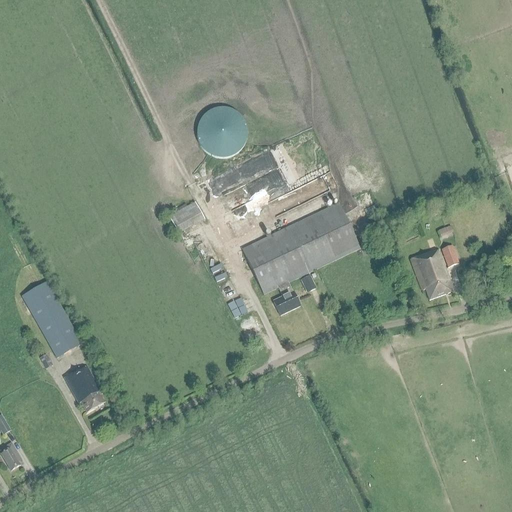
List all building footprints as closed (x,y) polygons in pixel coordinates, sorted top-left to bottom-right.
[(297,156),(295,156),(295,163),(302,163),(301,167),(313,168),(314,150),(297,150),(297,156)] [(264,196),(287,185),(279,170),(257,181),(264,196)] [(178,236),(205,222),(195,203),(169,216),(178,236)] [(277,289),(282,298),(273,302),(280,317),(299,308),(288,283),(359,250),(337,205),(242,250),(263,296),(277,289)] [(450,226),(445,228),(447,235),(453,233),(450,226)] [(441,251),(448,268),(459,264),(452,246),(441,251)] [(23,260),(20,256),(16,252),(11,250),(6,249),(0,251),(0,278),(4,280),(10,281),(15,279),(19,276),(22,271),(23,266),(23,260)] [(425,290),(429,301),(454,291),(438,252),(431,255),(430,252),(409,261),(422,292),(425,290)] [(309,292),(316,289),(309,276),(303,279),(309,292)] [(22,296),(57,358),(81,344),(47,283),(22,296)] [(52,366),(46,356),(39,359),(46,370),(52,366)] [(64,378),(79,405),(80,404),(86,414),(105,403),(101,395),(102,394),(87,367),(79,371),(79,370),(64,378)] [(0,416),(0,431),(3,436),(11,432),(1,416),(0,416)] [(17,461),(20,460),(11,444),(3,449),(5,452),(0,455),(10,472),(20,466),(17,461)]
